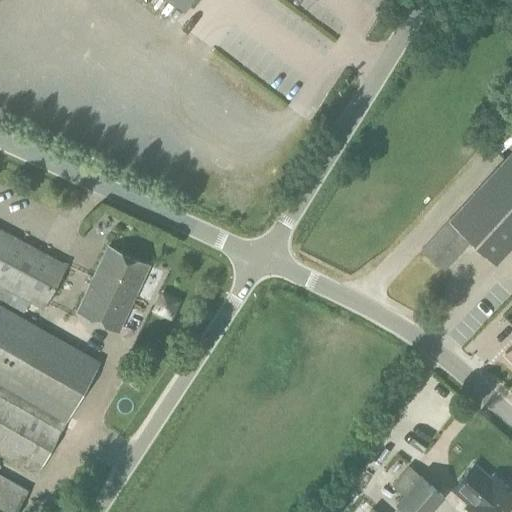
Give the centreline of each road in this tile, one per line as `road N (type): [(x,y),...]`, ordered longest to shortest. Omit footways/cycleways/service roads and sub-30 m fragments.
road 1 (unclassified): [(95,511),(263,257)]
road 2 (unclassified): [(263,257),(421,0)]
road 3 (tertiary): [(511,414),(439,355),(263,257)]
road 4 (tertiary): [(263,257),(0,142)]
